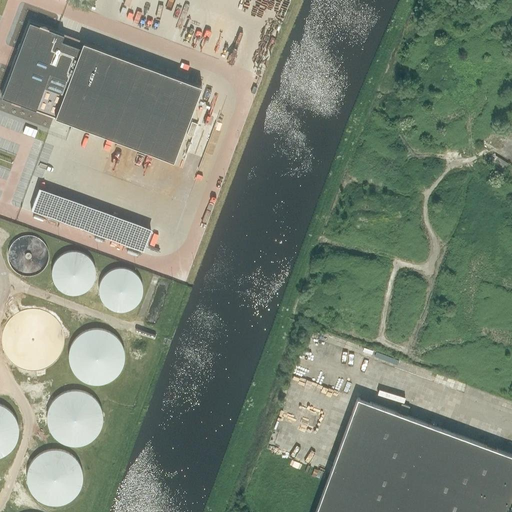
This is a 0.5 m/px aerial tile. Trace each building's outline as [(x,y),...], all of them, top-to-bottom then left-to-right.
[(202,86),(29,21),(19,50),(22,51),(15,69),(12,68),(2,97),(174,161),(202,86)] [(193,135),(198,122),(193,120),(188,133),(193,135)] [(151,227),(39,186),(30,209),(143,250),(151,227)] [(89,294),(98,255),(61,247),(52,285),(89,294)] [(124,269),(121,268),(119,269),(117,269),(115,269),(113,270),(111,271),(109,273),(107,274),(106,275),(104,277),(103,279),(102,281),(101,283),(101,285),(100,287),(100,289),(100,291),(100,294),(101,295),(101,297),(102,300),(104,303),(105,304),(106,306),(109,307),(111,309),(114,310),(116,311),(119,311),(121,312),(123,311),(126,311),(129,310),(130,310),(132,309),(135,307),(137,305),(139,303),(140,301),(141,299),(142,297),(143,294),(143,291),(143,288),(142,285),(141,282),(140,279),(138,277),(137,276),(136,274),(133,272),(132,271),(130,270),(127,269),(124,269)] [(119,339),(117,336),(114,334),(111,332),(108,330),(104,329),(101,328),(97,328),(93,328),(89,329),(86,330),(83,332),(79,334),(77,336),(74,339),(72,342),(71,346),(69,349),(69,353),(68,357),(69,360),(69,364),(71,367),(72,371),(74,374),(77,377),(80,379),(83,381),(86,383),(90,384),(93,385),(97,385),(101,385),(104,384),(108,383),(111,381),(114,379),(117,376),(120,374),(122,371),(123,367),(124,364),(125,360),(125,356),(125,353),(124,349),(123,345),(122,342),(119,339)] [(81,390),(77,390),(72,390),(68,390),(64,392),(60,394),(57,396),(54,399),(52,403),(50,407),(48,411),(48,415),(48,419),(48,423),(49,428),(51,431),(54,435),(57,438),(60,441),(64,443),(68,444),(72,445),(76,445),(80,445),(84,444),(88,442),(92,440),(95,437),(98,434),(100,430),(102,426),(103,422),(103,418),(103,413),(102,409),(100,405),(98,402),(96,398),(92,395),(89,393),(85,391),(81,390)] [(507,511),(511,501),(511,454),(357,398),(315,511),(507,511)] [(0,455),(22,444),(19,422),(7,400),(0,400),(0,455)]
